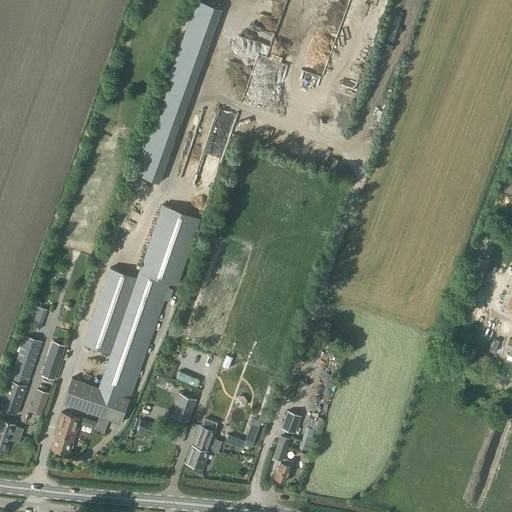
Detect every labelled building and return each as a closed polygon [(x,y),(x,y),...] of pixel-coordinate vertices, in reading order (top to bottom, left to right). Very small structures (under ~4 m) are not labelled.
[(63,403),(100,416),(97,422),(107,425),(109,419),(120,423),(129,398),(130,398),(165,298),(170,300),(173,290),(169,288),(171,282),(139,271),(101,379),(99,386),(72,377),(63,403)] [(106,273),(82,343),(104,351),(128,281),(106,273)] [(511,308),(511,273),(501,305),(511,308)] [(41,328),(48,309),(35,305),(29,324),(41,328)] [(10,378),(1,403),(0,406),(0,407),(17,413),(27,385),(43,341),(25,335),(10,379),(10,378)] [(55,338),(49,356),(42,376),(52,379),(66,342),(55,338)] [(180,371),(177,378),(197,386),(200,379),(180,371)] [(42,414),(50,393),(38,388),(30,410),(42,414)] [(172,414),(189,421),(197,399),(180,393),(172,414)] [(56,433),(74,439),(75,439),(81,417),(62,411),(55,433),(56,433)] [(246,441),(245,445),(252,447),(263,420),(255,417),(246,441)] [(17,424),(0,418),(0,450),(6,452),(11,439),(19,442),(21,435),(24,428),(16,426),(17,424)] [(158,426),(141,419),(137,430),(155,436),(158,426)] [(200,424),(186,462),(203,468),(217,430),(200,424)] [(306,426),(299,447),(308,450),(314,429),(306,426)] [(51,449),(69,454),(74,439),(56,433),(51,449)] [(229,434),(226,443),(243,450),(245,445),(246,441),(229,434)] [(281,436),(273,457),(281,460),(275,477),(286,481),(293,461),(284,458),(291,439),(281,436)] [(297,448),(295,454),(302,457),(304,450),(297,448)]
